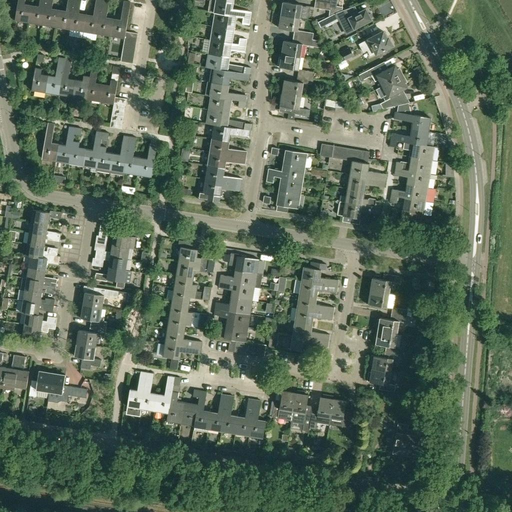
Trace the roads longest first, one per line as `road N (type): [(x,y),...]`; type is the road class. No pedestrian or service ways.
road 1 (residential): [(442,502),(0,427)]
road 2 (tertiary): [(473,264),(469,134),(409,0)]
road 3 (tertiary): [(454,504),(473,264)]
road 4 (residential): [(0,343),(61,348),(92,203)]
road 5 (residential): [(356,246),(335,378),(264,367)]
road 6 (residential): [(247,228),(92,203)]
road 7 (residential): [(92,203),(25,185),(6,113)]
road 8 (residential): [(131,129),(151,0)]
road 9 (residential): [(265,125),(270,0)]
